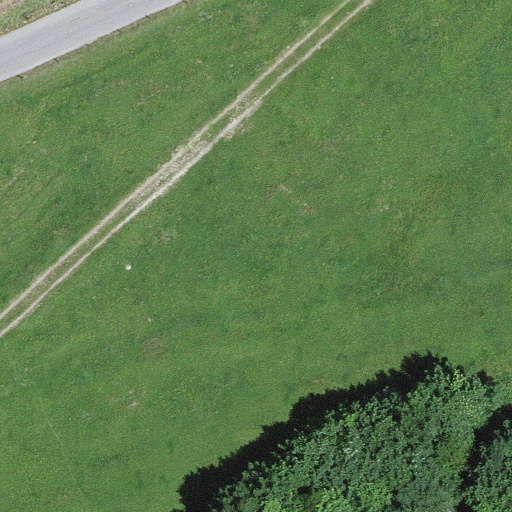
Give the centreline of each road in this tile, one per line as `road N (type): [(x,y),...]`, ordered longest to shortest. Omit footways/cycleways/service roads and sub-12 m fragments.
road 1 (track): [(0,328),(360,0)]
road 2 (tertiary): [(0,65),(146,0)]
